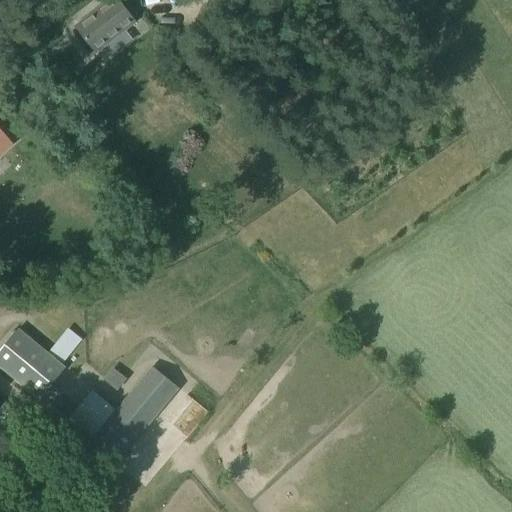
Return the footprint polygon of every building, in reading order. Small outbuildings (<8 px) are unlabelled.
[(111,0),(76,27),(76,28),(70,32),(89,56),(95,52),(135,21),(118,0),(111,0)] [(0,363),(32,393),(82,338),(68,326),(45,350),(20,327),(0,347),(0,363)] [(90,441),(117,464),(179,389),(152,366),(90,441)] [(103,380),(117,391),(126,379),(112,368),(103,380)] [(195,396),(173,428),(192,441),(214,409),(195,396)] [(5,402),(0,407),(0,429),(11,438),(26,421),(5,402)]
